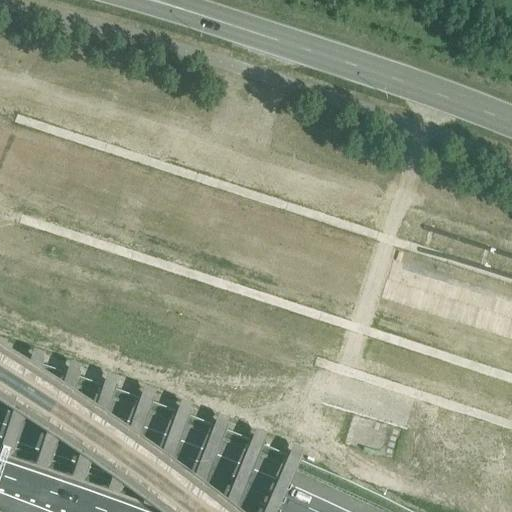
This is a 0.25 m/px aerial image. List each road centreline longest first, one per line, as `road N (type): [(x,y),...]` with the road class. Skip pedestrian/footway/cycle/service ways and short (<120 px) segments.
road 1 (secondary): [(135,0),(511,125)]
road 2 (motorway): [(250,511),(0,416)]
